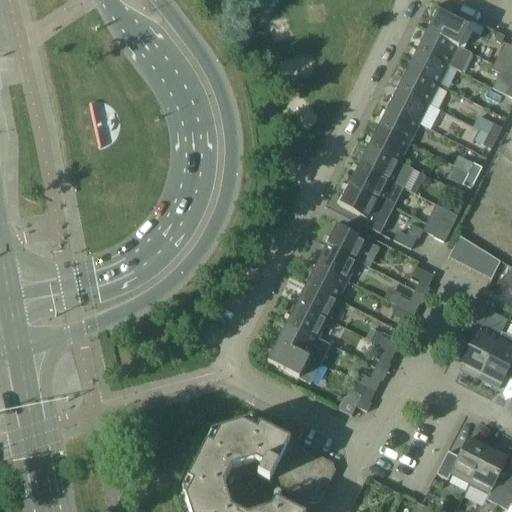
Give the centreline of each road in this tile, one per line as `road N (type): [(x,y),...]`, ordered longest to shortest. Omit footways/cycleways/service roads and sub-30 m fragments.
road 1 (residential): [(369,443),(243,372),(234,340),(408,0)]
road 2 (secondary): [(17,354),(159,295),(193,265),(219,222),(228,120),(212,75),(159,0)]
road 3 (secondary): [(105,0),(173,87),(184,115),(184,202),(165,234),(128,267),(6,301)]
road 4 (secondary): [(45,511),(17,354)]
